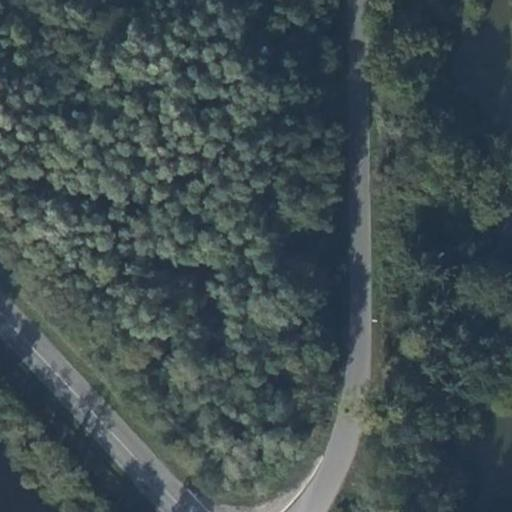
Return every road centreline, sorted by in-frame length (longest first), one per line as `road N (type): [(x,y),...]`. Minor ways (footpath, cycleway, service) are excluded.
road 1 (secondary): [(303,511),(341,461),(357,405),(357,0)]
road 2 (secondary): [(188,511),(0,308)]
